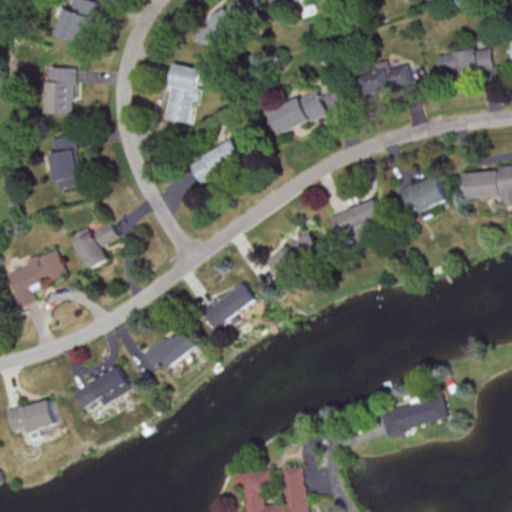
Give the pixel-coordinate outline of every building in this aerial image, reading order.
[(58,34),(84,43),(98,1),(95,0),(75,0),(73,8),(67,7),(58,34)] [(238,0),(195,30),(208,48),(252,18),(240,0),(238,0)] [(270,0),(273,8),(298,0),(270,0)] [(439,54),(442,76),(496,68),(493,46),(439,54)] [(368,95),(415,82),(409,63),(390,67),(388,60),(377,63),(379,71),(363,75),(368,95)] [(167,118),(191,121),(194,99),(201,100),(203,88),(199,87),(202,67),(176,62),(167,118)] [(77,67),(50,66),(49,112),(76,112),(77,67)] [(280,134),(329,114),(318,89),(270,109),(280,134)] [(60,189),(85,184),(75,134),(55,138),(58,152),(53,153),(60,189)] [(202,182),(247,160),(237,139),(192,162),(202,182)] [(469,197),(502,195),(502,203),(511,202),(511,164),(499,165),(499,170),(468,171),(469,197)] [(449,199),(440,174),(399,190),(408,214),(449,199)] [(333,214),(340,237),(387,222),(380,199),(333,214)] [(92,232),(89,226),(72,236),(93,269),(110,258),(102,245),(119,235),(110,221),(92,232)] [(325,249),(313,232),(280,254),(271,260),(281,273),(285,270),(280,263),(290,256),(298,268),(325,249)] [(8,273),(22,307),(38,300),(35,291),(48,286),(47,282),(68,274),(58,248),(28,259),(30,264),(8,273)] [(164,361),(170,369),(202,345),(186,324),(147,352),(157,367),(164,361)] [(76,390),(85,407),(103,397),(107,404),(136,389),(123,365),(76,390)] [(450,419),(444,395),(381,410),(387,433),(450,419)] [(11,409),(16,430),(32,426),(33,431),(60,424),(53,398),(11,409)] [(247,511),(270,511),(308,510),(306,466),(285,466),(287,501),(270,502),(269,467),(237,469),(238,484),(246,484),(247,511)]
